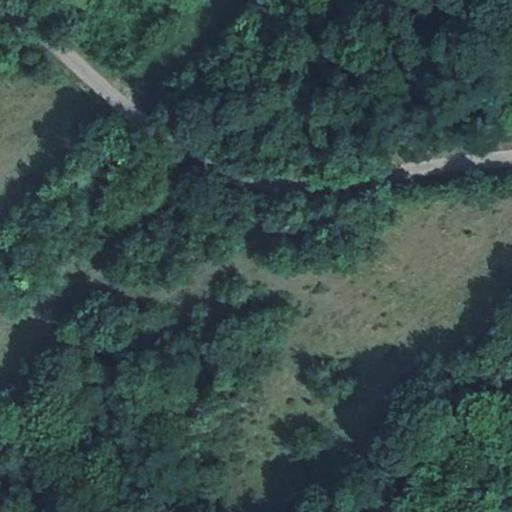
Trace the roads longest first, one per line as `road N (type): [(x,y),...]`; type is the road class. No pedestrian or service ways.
road 1 (track): [(11,0),(151,133),(204,167),(259,184),(322,184),(511,157)]
road 2 (track): [(511,357),(368,511)]
